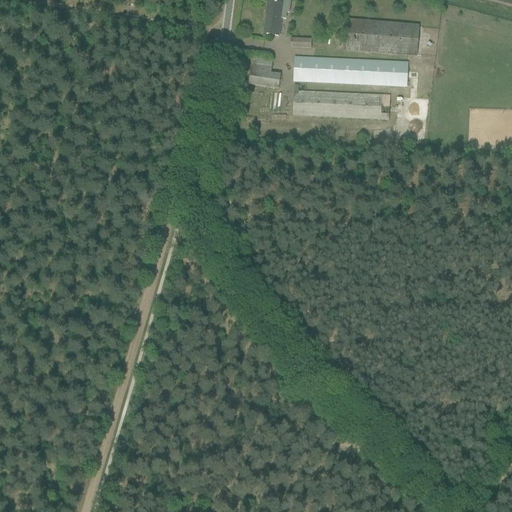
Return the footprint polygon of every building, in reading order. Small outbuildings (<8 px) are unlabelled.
[(268,11),(264,34),(274,36),(278,37),(281,20),(286,21),(287,14),(289,14),(291,3),(282,2),(282,4),(280,4),(278,3),(268,2),(267,10),(268,11)] [(346,52),(417,57),(419,26),(348,20),(346,52)] [(290,48),(311,49),(311,41),(291,40),(290,48)] [(248,85),(278,89),(280,75),(270,74),(272,61),(252,58),(248,85)] [(296,58),(294,83),(298,84),(300,84),(406,89),(407,73),(407,64),(296,58)] [(293,108),(293,116),(388,121),(389,111),(390,97),(300,92),(298,92),(298,87),(294,86),(293,106),(293,108)]
